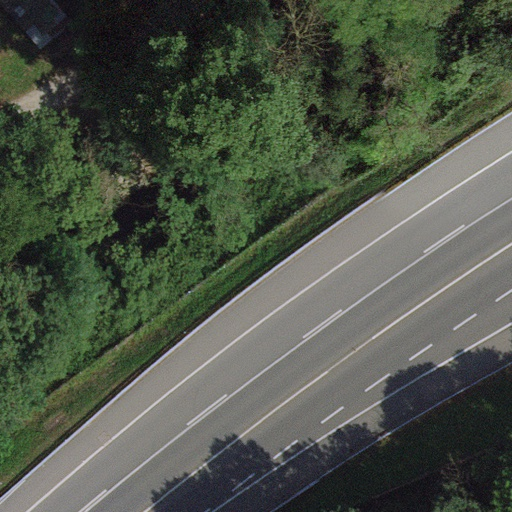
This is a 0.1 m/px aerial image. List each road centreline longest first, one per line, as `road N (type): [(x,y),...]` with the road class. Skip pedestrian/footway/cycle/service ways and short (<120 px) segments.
road 1 (trunk): [(140,511),(386,327)]
road 2 (track): [(199,0),(62,112),(0,124)]
road 3 (trunk): [(511,190),(386,327)]
road 4 (trunk): [(511,229),(386,327)]
road 5 (trunk): [(386,327),(511,273)]
